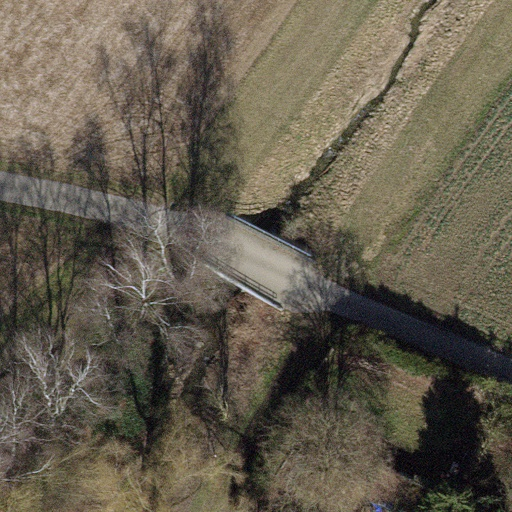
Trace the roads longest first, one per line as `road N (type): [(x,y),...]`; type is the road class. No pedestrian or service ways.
road 1 (track): [(328,288),(209,511)]
road 2 (track): [(511,363),(328,288)]
road 3 (track): [(328,288),(169,225)]
